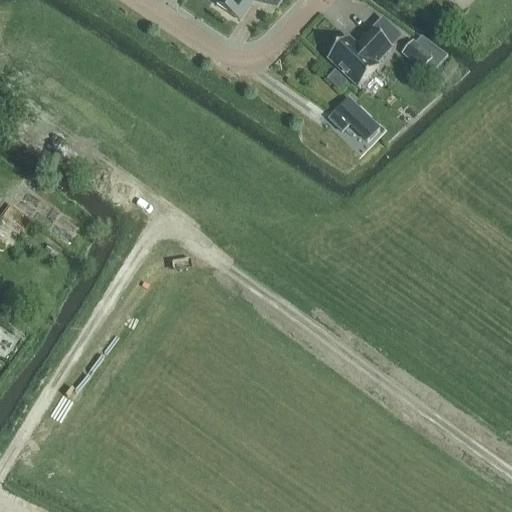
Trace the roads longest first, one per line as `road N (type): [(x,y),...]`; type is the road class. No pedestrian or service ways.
road 1 (track): [(0,472),(159,219),(511,473)]
road 2 (residential): [(136,0),(222,57),(247,63),(272,51),(321,0)]
road 3 (track): [(159,219),(90,160),(0,106)]
